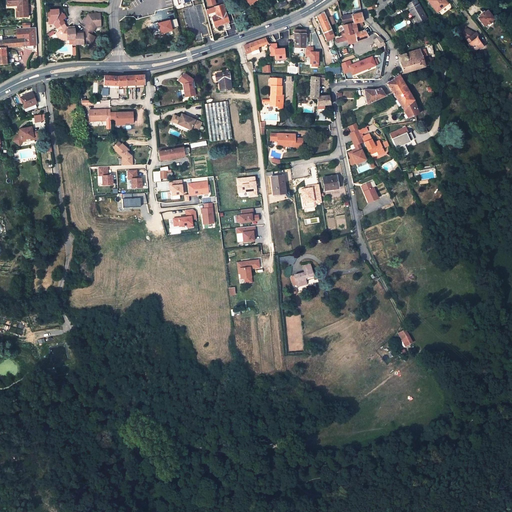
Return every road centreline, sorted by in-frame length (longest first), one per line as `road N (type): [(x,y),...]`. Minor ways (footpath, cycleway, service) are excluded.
road 1 (residential): [(295,267),(316,257),(335,271),(356,268),(365,250),(332,87),(380,83),(391,70),(383,32),(361,0)]
road 2 (track): [(289,460),(274,444),(189,444),(122,398),(70,325)]
road 3 (residential): [(70,325),(58,298),(69,256),(45,73)]
road 4 (track): [(511,470),(482,492),(459,470),(325,490),(294,479)]
road 5 (secondary): [(324,0),(274,27),(147,66)]
road 6 (residential): [(158,226),(147,66)]
